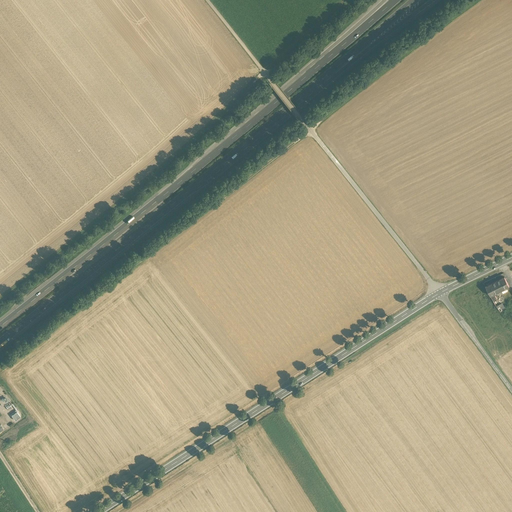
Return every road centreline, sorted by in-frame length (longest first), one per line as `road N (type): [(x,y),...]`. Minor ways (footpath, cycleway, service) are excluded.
road 1 (motorway): [(331,55),(0,327)]
road 2 (motorway): [(0,343),(329,74)]
road 3 (secondary): [(438,293),(99,511)]
road 4 (track): [(0,301),(263,71)]
road 5 (track): [(438,293),(265,73)]
road 6 (track): [(310,130),(478,0)]
road 7 (motorway): [(329,74),(434,0)]
road 8 (unclassified): [(511,388),(438,293)]
